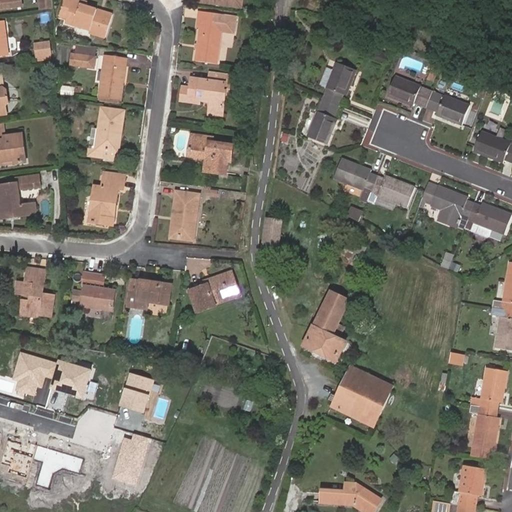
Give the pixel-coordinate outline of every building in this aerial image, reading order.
[(0,0),(0,9),(22,7),(21,0),(0,0)] [(54,9),(53,0),(40,0),(41,11),(54,9)] [(87,2),(78,0),(65,0),(60,16),(66,18),(65,21),(91,30),(90,33),(105,38),(113,15),(85,6),(87,2)] [(199,12),(198,19),(197,27),(201,28),(198,45),(196,44),(196,48),(198,49),(196,62),(218,65),(222,32),(235,33),(237,17),(199,12)] [(0,56),(9,55),(5,22),(0,22),(0,56)] [(51,56),(49,43),(35,45),(37,58),(51,56)] [(384,65),(387,56),(376,52),(373,60),(384,65)] [(73,54),(71,65),(94,68),(96,58),(73,54)] [(121,99),(128,59),(105,56),(99,95),(121,99)] [(328,88),(323,100),(339,107),(344,95),(347,96),(357,70),(337,63),(334,71),(328,68),(321,85),(328,88)] [(434,82),(440,67),(434,64),(428,80),(434,82)] [(4,89),(2,72),(0,72),(0,115),(7,114),(6,106),(9,102),(7,91),(4,89)] [(224,84),(229,85),(231,77),(212,74),(210,82),(201,81),(200,83),(192,82),(191,88),(189,99),(199,101),(199,99),(212,101),(210,113),(221,115),(225,92),(223,92),(224,84)] [(427,108),(433,93),(421,88),(421,87),(396,76),(388,96),(414,106),(415,103),(427,108)] [(189,99),(191,88),(183,87),(181,98),(189,99)] [(444,97),(433,93),(427,108),(438,112),(437,115),(463,125),(470,106),(445,96),(444,97)] [(339,107),(323,100),(309,137),(328,144),(338,119),(335,118),(339,107)] [(115,130),(122,131),(125,110),(102,107),(95,149),(90,148),(88,155),(104,158),(105,150),(117,151),(119,138),(114,137),(115,130)] [(0,162),(15,160),(15,164),(26,163),(23,135),(5,137),(5,132),(0,132),(0,162)] [(505,160),(511,162),(511,144),(511,143),(482,132),(474,152),(504,163),(505,160)] [(206,171),(210,172),(225,173),(227,161),(231,161),(233,147),(212,143),(212,138),(193,135),(190,155),(203,157),(204,155),(205,156),(208,161),(206,171)] [(372,190),(378,175),(371,173),(372,170),(343,159),(335,177),(364,189),(361,196),(369,199),(372,190)] [(104,178),(126,181),(127,174),(105,172),(104,178)] [(372,190),(369,199),(376,202),(379,195),(408,206),(415,187),(386,176),(385,178),(378,175),(372,190)] [(0,216),(23,213),(24,217),(37,215),(36,204),(21,206),(19,190),(41,187),(39,176),(17,179),(18,183),(0,185),(0,216)] [(124,190),(126,181),(104,178),(103,187),(95,186),(91,209),(96,210),(94,223),(112,225),(115,204),(117,205),(119,189),(124,190)] [(458,225),(465,227),(474,204),(468,201),(469,198),(439,187),(439,188),(428,184),(422,201),(432,205),(432,206),(443,211),(439,221),(457,228),(458,225)] [(176,219),(173,236),(194,239),(200,196),(177,193),(173,218),(176,219)] [(474,204),(465,227),(472,230),(472,231),(488,238),(490,237),(493,231),(504,235),(511,215),(483,204),(482,207),(474,204)] [(359,222),(363,212),(352,207),(348,216),(359,222)] [(266,218),(262,251),(280,254),(284,220),(266,218)] [(367,246),(359,242),(348,237),(337,260),(347,265),(356,270),(367,246)] [(448,269),(453,256),(446,253),(442,266),(448,269)] [(496,301),(494,308),(511,310),(511,262),(504,302),(496,301)] [(34,283),(36,270),(28,268),(26,283),(34,283)] [(26,283),(24,295),(28,295),(27,302),(23,301),(21,314),(52,318),(55,296),(43,295),(46,271),(36,270),(34,283),(26,283)] [(241,294),(233,271),(227,274),(230,284),(234,296),(241,294)] [(87,287),(86,291),(85,301),(84,306),(112,311),(115,291),(104,290),(99,289),(101,276),(84,274),(82,286),(87,287)] [(226,286),(230,284),(227,274),(222,275),(226,286)] [(213,283),(206,286),(190,291),(198,313),(216,306),(215,303),(234,296),(230,284),(226,286),(222,275),(212,279),(213,283)] [(16,294),(24,295),(26,283),(18,282),(16,294)] [(141,285),(141,283),(132,282),(129,306),(146,309),(148,302),(170,305),(172,287),(150,283),(150,286),(141,285)] [(85,301),(86,291),(74,289),(72,299),(85,301)] [(333,335),(350,301),(332,291),(305,345),(338,361),(348,342),(333,335)] [(511,310),(494,308),(493,315),(501,317),(496,347),(511,350),(511,310)] [(452,351),(451,362),(465,363),(466,353),(452,351)] [(56,364),(20,352),(12,379),(19,381),(16,389),(34,395),(37,387),(41,389),(44,376),(51,378),(56,364)] [(183,365),(187,355),(181,353),(176,364),(181,364),(183,365)] [(198,371),(203,361),(187,355),(183,365),(198,371)] [(93,371),(59,360),(50,388),(84,399),(93,371)] [(352,368),(333,407),(374,426),(393,387),(352,368)] [(474,398),(472,405),(498,410),(500,402),(503,403),(508,372),(487,368),(482,399),(474,398)] [(152,381),(129,374),(119,406),(142,413),(152,381)] [(495,449),(500,418),(497,417),(498,410),(472,405),(471,412),(479,414),(473,445),(471,456),(489,459),(491,448),(495,449)] [(150,440),(126,433),(112,479),(136,486),(150,440)] [(454,492),(452,503),(476,508),(478,496),(482,497),(487,470),(465,466),(460,493),(454,492)] [(353,498),(373,511),(382,500),(357,483),(347,483),(346,490),(323,489),(322,501),(353,504),(353,498)] [(365,511),(373,511),(353,498),(353,504),(365,511)] [(449,511),(451,505),(434,502),(432,511),(449,511)] [(474,511),(476,508),(452,503),(451,505),(449,511),(474,511)]
